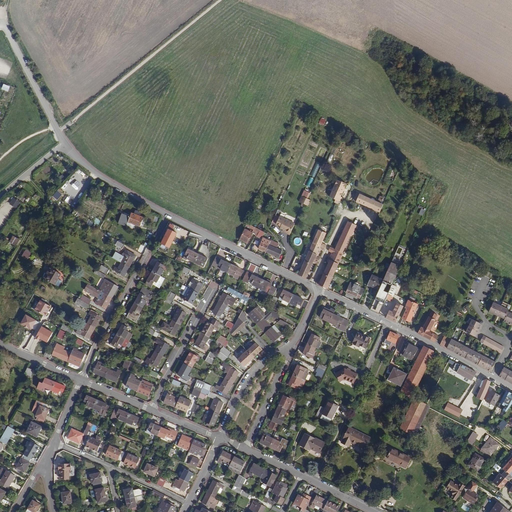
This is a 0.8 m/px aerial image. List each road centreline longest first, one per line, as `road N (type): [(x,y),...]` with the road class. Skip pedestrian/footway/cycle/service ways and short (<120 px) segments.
road 1 (residential): [(318,291),(143,203),(63,142)]
road 2 (residential): [(511,388),(318,291)]
road 3 (track): [(57,131),(219,0)]
road 4 (residential): [(80,379),(146,255)]
road 5 (residential): [(151,410),(216,288)]
road 6 (unclassified): [(2,20),(63,142)]
